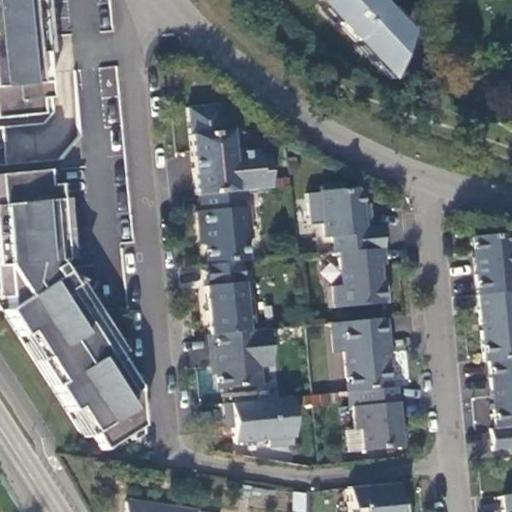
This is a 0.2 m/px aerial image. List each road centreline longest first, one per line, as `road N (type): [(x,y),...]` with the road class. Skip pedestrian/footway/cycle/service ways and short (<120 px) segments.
road 1 (residential): [(124,0),(166,433),(180,456),(313,480),(452,469)]
road 2 (residential): [(427,179),(327,135),(167,0)]
road 3 (residential): [(427,179),(452,469)]
